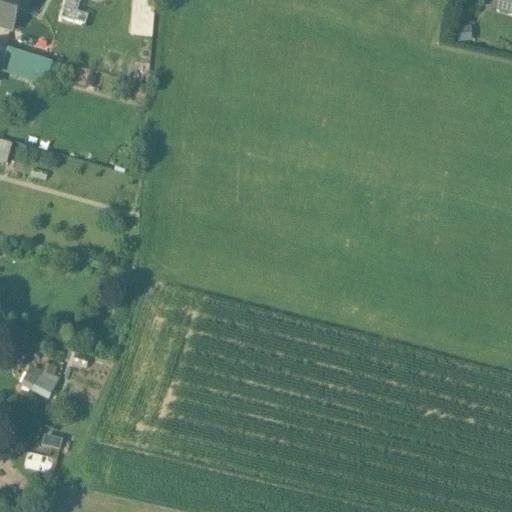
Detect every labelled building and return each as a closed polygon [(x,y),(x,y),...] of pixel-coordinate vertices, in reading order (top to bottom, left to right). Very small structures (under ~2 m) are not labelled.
[(21,0),(0,0),(0,29),(12,33),(21,0)] [(83,0),(71,0),(69,9),(81,13),(83,0)] [(511,0),(497,0),(497,4),(511,8),(511,0)] [(58,57),(16,45),(9,71),(51,83),(58,57)] [(19,139),(0,136),(0,156),(18,159),(19,139)] [(88,359),(75,354),(71,366),(85,370),(88,359)] [(62,375),(37,363),(26,385),(51,399),(62,375)] [(66,441),(43,434),(39,450),(62,457),(66,441)] [(25,469),(53,472),(54,458),(27,455),(25,469)]
